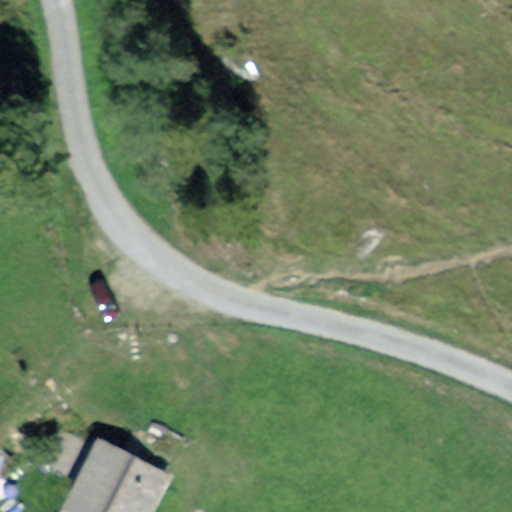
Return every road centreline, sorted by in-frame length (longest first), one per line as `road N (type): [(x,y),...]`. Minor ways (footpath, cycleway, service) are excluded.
road 1 (track): [(61,0),(78,106),(115,207),(202,282)]
road 2 (track): [(202,282),(511,380)]
